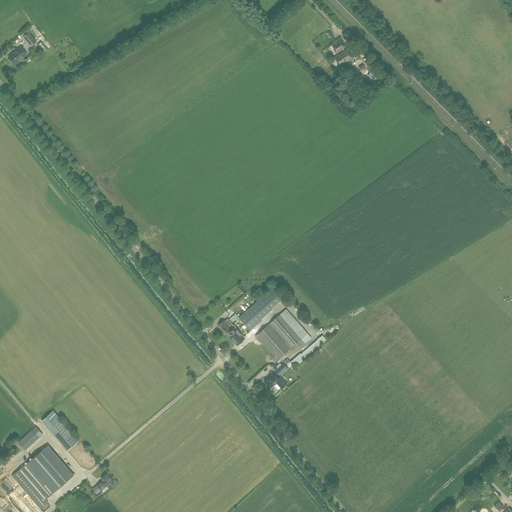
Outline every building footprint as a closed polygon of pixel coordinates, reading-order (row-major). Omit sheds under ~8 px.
[(29,32),(23,36),(30,46),(36,41),(29,32)] [(39,39),(35,42),(42,49),(46,46),(39,39)] [(340,40),(332,46),(338,53),(346,47),(340,40)] [(21,47),(9,56),(15,63),(27,54),(21,47)] [(334,57),(340,66),(353,58),(346,49),(334,57)] [(267,293),(263,298),(267,302),(271,297),(267,293)] [(267,301),(274,309),(281,304),(275,296),(267,301)] [(238,317),(250,330),(262,320),(261,319),(272,309),(261,297),(238,317)] [(286,309),(282,313),(255,336),(272,355),(270,356),(275,361),(276,360),(299,341),(303,345),(311,338),(286,309)] [(232,329),(230,327),(233,324),(228,319),(225,321),(224,320),(223,321),(222,320),(220,322),(220,323),(218,325),(222,329),(224,328),(225,329),(224,331),(229,337),(231,335),(230,335),(234,332),(231,329),(232,329)] [(241,334),(234,326),(233,324),(230,327),(232,329),(231,329),(234,332),(230,335),(231,335),(235,340),(241,334)] [(293,363),(319,341),(315,336),(289,358),(293,363)] [(282,364),(275,370),(279,375),(286,369),(282,364)] [(280,377),(277,379),(273,374),(264,381),(270,387),(276,382),(281,388),(286,384),(280,377)] [(73,434),(60,418),(53,411),(42,421),(62,444),(73,434)] [(37,434),(41,431),(34,424),(31,427),(37,434)] [(32,430),(18,442),(25,450),(39,438),(32,430)] [(74,475),(48,445),(12,476),(41,509),(48,502),(45,499),(74,475)] [(101,478),(103,480),(97,485),(102,490),(107,485),(109,487),(114,482),(107,473),(101,478)] [(14,493),(2,480),(0,481),(0,485),(10,497),(14,493)]
